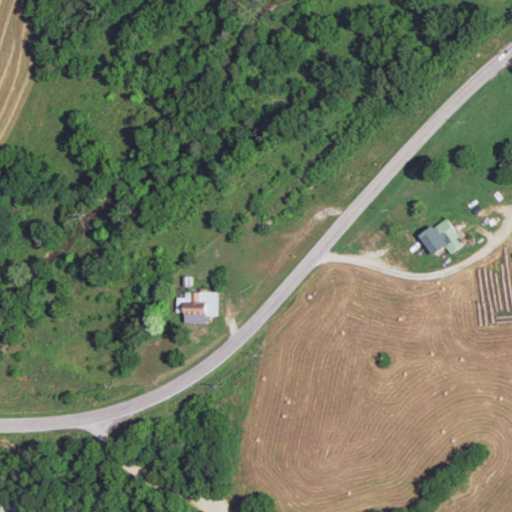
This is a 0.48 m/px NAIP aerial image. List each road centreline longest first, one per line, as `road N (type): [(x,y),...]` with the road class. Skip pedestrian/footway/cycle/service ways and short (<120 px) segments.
road 1 (secondary): [(0,434),(95,424),(193,382),(261,330),(443,120),(511,53)]
road 2 (residential): [(220,511),(95,424)]
